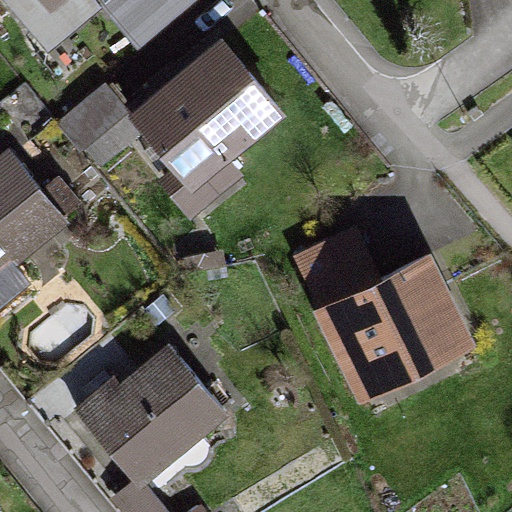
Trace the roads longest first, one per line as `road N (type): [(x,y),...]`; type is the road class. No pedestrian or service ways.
road 1 (residential): [(292,0),(389,118)]
road 2 (residential): [(0,414),(81,511)]
